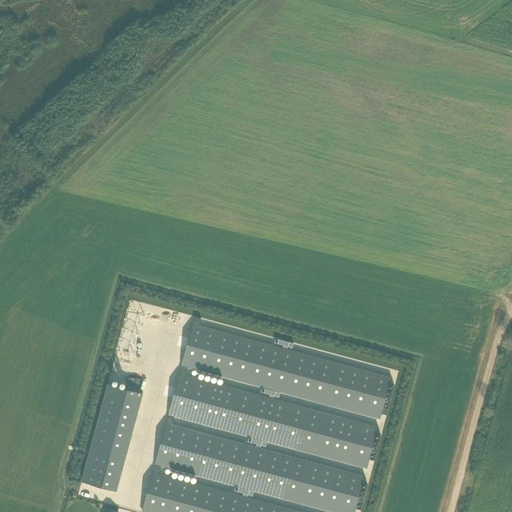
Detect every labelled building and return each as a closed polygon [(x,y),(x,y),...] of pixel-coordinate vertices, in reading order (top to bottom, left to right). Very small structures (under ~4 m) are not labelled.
[(128,307),(115,357),(131,361),(144,311),(128,307)] [(186,353),(184,361),(382,416),(383,412),(388,413),(396,382),(392,381),(393,375),(202,323),(204,316),(198,315),(196,321),(187,353),(186,353)] [(173,403),(170,411),(368,465),(371,457),(375,459),(382,435),(377,433),(379,425),(188,373),(190,366),(184,365),(183,371),(182,371),(173,403)] [(108,386),(81,484),(116,493),(143,396),(108,386)] [(159,453),(157,461),(342,511),(355,511),(357,507),(361,509),(368,484),(363,483),(366,475),(174,422),(176,416),(171,414),(169,421),(168,421),(159,453)] [(145,503),(143,511),(147,511),(304,511),(161,472),(162,466),(157,464),(155,471),(154,471),(145,503)]
